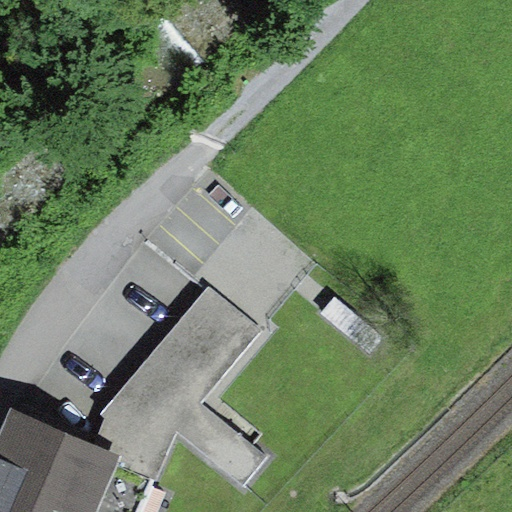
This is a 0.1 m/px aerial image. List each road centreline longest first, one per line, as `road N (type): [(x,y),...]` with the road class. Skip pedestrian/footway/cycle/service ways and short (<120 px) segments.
road 1 (residential): [(0,400),(44,325),(110,243),(212,142)]
road 2 (track): [(212,142),(346,0)]
